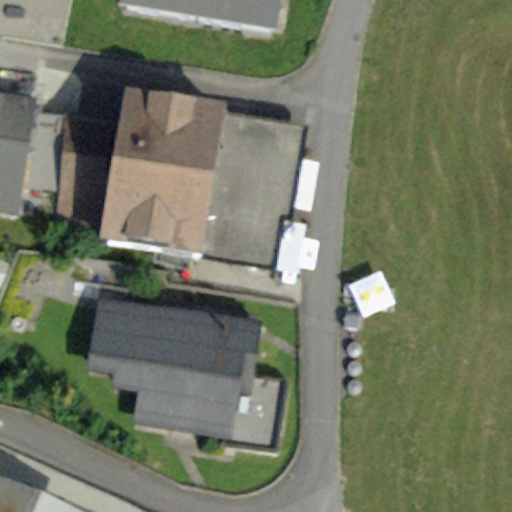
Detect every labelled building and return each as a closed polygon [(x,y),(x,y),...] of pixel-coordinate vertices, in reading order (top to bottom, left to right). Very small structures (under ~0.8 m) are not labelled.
[(130,0),(129,8),(252,29),(257,0),(130,0)] [(195,253),(217,123),(180,117),(181,111),(131,103),(122,160),(108,239),(195,253)] [(28,112),(0,107),(0,209),(13,211),(16,187),(27,114),(28,112)] [(61,194),(67,121),(27,114),(16,187),(61,194)] [(108,239),(122,160),(107,157),(112,128),(67,121),(61,194),(64,194),(57,238),(106,246),(108,239)] [(195,253),(276,267),(295,162),(275,159),(279,134),(217,123),(195,253)] [(0,292),(8,272),(0,271),(0,292)] [(221,445),(278,454),(289,381),(250,375),(258,321),(163,306),(161,316),(107,307),(97,369),(122,373),(120,386),(149,391),(145,416),(223,429),(221,445)] [(363,361),(362,343),(351,344),(351,361),(363,361)] [(0,511),(22,511),(0,502),(0,511)]
